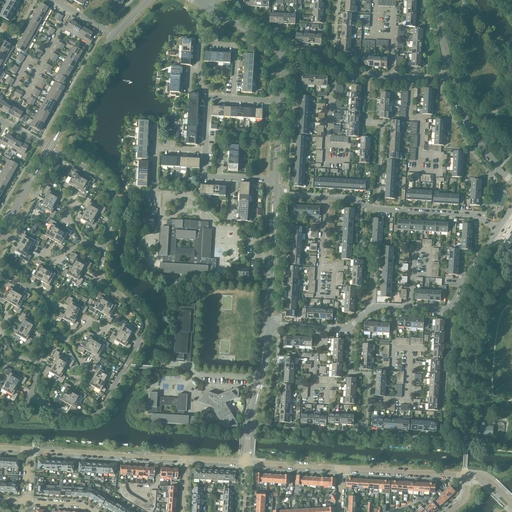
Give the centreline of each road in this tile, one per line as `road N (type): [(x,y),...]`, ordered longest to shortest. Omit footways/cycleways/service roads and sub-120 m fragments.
road 1 (residential): [(497,230),(447,310),(377,306),(339,330),(268,325)]
road 2 (residential): [(30,396),(74,418),(95,416),(142,333),(144,322),(103,280),(102,248)]
road 3 (residential): [(497,230),(477,216),(275,194)]
road 4 (unclassified): [(464,475),(473,322),(508,264)]
road 5 (residential): [(283,64),(450,80)]
road 6 (residential): [(186,459),(29,449)]
road 7 (residential): [(246,462),(268,325)]
road 8 (residential): [(268,325),(275,194)]
road 9 (residential): [(102,248),(109,190),(50,148)]
road 10 (residential): [(50,148),(113,36)]
road 11 (residential): [(464,475),(341,468)]
